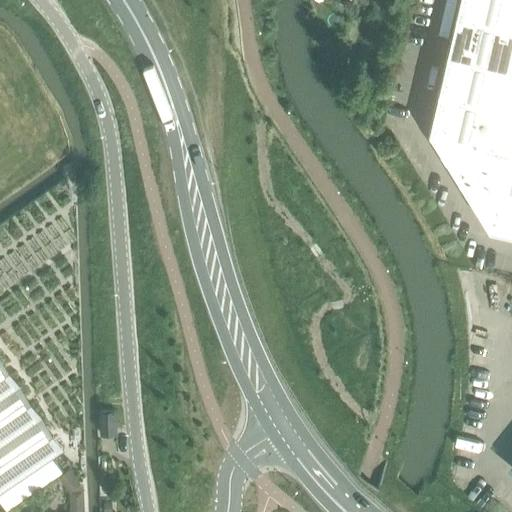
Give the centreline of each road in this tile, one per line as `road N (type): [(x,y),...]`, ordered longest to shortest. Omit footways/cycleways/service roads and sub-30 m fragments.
road 1 (unclassified): [(146,511),(112,142),(75,46),(38,0)]
road 2 (tertiary): [(284,424),(244,354),(212,268),(167,82),(123,0)]
road 3 (unknown): [(408,0),(396,114),(405,155),(455,239),(477,257),(511,263)]
